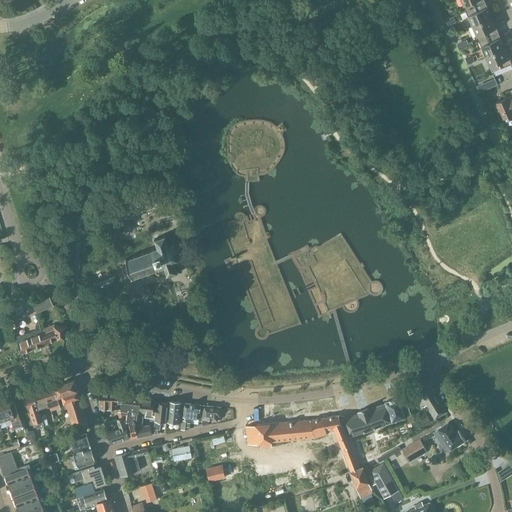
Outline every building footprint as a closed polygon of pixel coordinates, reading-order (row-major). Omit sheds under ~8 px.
[(461,0),(466,11),(486,3),(485,0),(461,0)] [(466,11),(473,27),(493,18),(486,3),(466,11)] [(473,27),(479,42),(499,34),(493,18),(473,27)] [(499,34),(479,42),(482,49),(481,49),(480,51),(482,55),(484,56),(485,55),(486,57),(506,49),(499,34)] [(460,50),(469,46),(473,45),(472,42),(468,44),(467,40),(457,44),(460,50)] [(511,63),(506,49),(486,57),(493,73),(511,64),(511,63)] [(495,79),(489,82),(492,88),(497,86),(495,79)] [(511,115),(511,108),(507,98),(498,102),(499,105),(495,107),(497,112),(501,111),(504,119),(511,115)] [(159,249),(126,260),(130,272),(133,279),(165,268),(168,276),(178,272),(179,272),(179,271),(179,270),(179,269),(178,269),(177,268),(175,268),(174,264),(179,261),(181,256),(179,250),(174,246),(167,247),(164,238),(163,238),(162,237),(161,236),(160,236),(159,236),(159,237),(158,238),(158,239),(158,240),(156,240),(159,249)] [(34,303),(36,308),(38,313),(53,307),(49,297),(34,303)] [(38,313),(36,308),(22,313),(22,314),(10,316),(14,328),(20,326),(17,320),(23,318),(28,317),(38,313)] [(35,332),(28,334),(33,351),(45,346),(41,331),(38,323),(36,324),(35,332)] [(58,340),(65,339),(67,327),(58,326),(54,327),(54,326),(41,331),(45,346),(57,341),(58,340)] [(33,351),(28,334),(15,338),(20,356),(33,351)] [(54,388),(59,401),(61,400),(60,397),(61,397),(64,404),(66,404),(74,429),(88,424),(74,381),(54,388)] [(428,387),(414,394),(422,408),(426,406),(435,420),(447,413),(428,387)] [(61,409),(59,401),(54,388),(44,391),(49,406),(51,412),(61,409)] [(45,408),(49,406),(44,391),(34,395),(39,410),(43,421),(42,421),(44,426),(48,425),(45,414),(46,414),(45,411),(46,411),(45,408)] [(100,409),(121,410),(123,397),(123,395),(100,394),(100,409)] [(32,424),(42,421),(43,421),(39,410),(34,395),(24,398),(32,424)] [(121,410),(121,415),(126,416),(126,420),(129,420),(132,439),(137,438),(137,433),(138,416),(139,416),(139,415),(141,399),(123,397),(121,410)] [(154,401),(141,399),(139,415),(145,415),(145,417),(153,418),(154,416),(155,416),(155,422),(167,423),(168,410),(169,404),(157,403),(157,405),(154,404),(154,401)] [(358,414),(342,419),(343,424),(344,424),(348,437),(359,433),(362,432),(364,432),(374,428),(377,427),(379,427),(404,419),(404,418),(410,415),(408,408),(401,410),(398,400),(398,399),(384,403),(385,405),(369,410),(368,411),(368,409),(359,412),(358,412),(357,412),(358,414)] [(10,403),(0,406),(6,423),(12,421),(14,428),(22,425),(18,413),(18,414),(14,402),(10,404),(10,403)] [(167,421),(182,423),(183,418),(184,404),(169,402),(167,421)] [(201,406),(184,404),(183,418),(182,423),(181,430),(190,429),(191,421),(191,419),(200,420),(201,406)] [(220,417),(221,408),(204,406),(202,421),(217,422),(218,417),(220,417)] [(139,416),(138,416),(137,433),(137,438),(152,435),(150,425),(142,427),(141,419),(139,419),(139,416)] [(338,416),(323,419),(326,430),(326,434),(334,432),(335,435),(351,473),(359,494),(361,498),(371,494),(373,493),(371,489),(363,468),(361,469),(342,425),(341,425),(338,416)] [(420,421),(423,426),(431,422),(428,416),(420,421)] [(129,435),(122,418),(117,420),(120,429),(107,434),(111,444),(130,438),(129,435)] [(256,426),(246,427),(248,445),(261,444),(261,448),(272,447),(271,442),(313,438),(316,437),(326,434),(326,430),(323,419),(310,421),(297,422),(295,422),(259,426),(256,426)] [(438,431),(433,433),(439,442),(442,440),(450,452),(451,451),(465,442),(462,436),(459,431),(455,434),(448,424),(438,431)] [(34,430),(26,433),(28,441),(30,440),(32,445),(38,443),(34,430)] [(80,448),(81,452),(91,449),(87,435),(71,440),(74,449),(80,448)] [(402,451),(408,461),(425,451),(419,441),(402,451)] [(172,451),(170,451),(171,455),(173,455),(174,461),(196,457),(193,443),(188,444),(188,446),(172,449),(172,451)] [(155,446),(148,448),(149,453),(150,459),(158,457),(155,446)] [(399,447),(389,453),(391,457),(401,451),(399,447)] [(122,477),(136,472),(141,470),(136,456),(149,453),(148,448),(130,453),(115,457),(122,477)] [(91,449),(81,452),(78,453),(78,452),(77,452),(77,453),(73,455),(78,470),(87,467),(94,464),(94,462),(95,461),(91,449)] [(7,470),(8,473),(18,469),(12,452),(0,455),(0,461),(3,471),(7,470)] [(53,454),(45,457),(47,464),(55,461),(53,454)] [(55,461),(47,464),(51,475),(59,472),(55,461)] [(376,467),(369,471),(384,498),(391,494),(395,502),(403,498),(402,496),(399,490),(384,463),(376,467)] [(222,465),(206,469),(209,481),(225,477),(222,465)] [(86,482),(94,480),(97,488),(107,485),(101,467),(95,469),(94,466),(82,470),(72,474),(75,482),(84,479),(85,482),(86,482)] [(6,476),(10,486),(33,478),(29,468),(22,470),(22,468),(18,469),(8,473),(9,475),(6,476)] [(10,486),(14,497),(36,488),(33,478),(10,486)] [(96,492),(92,482),(74,488),(78,498),(96,492)] [(152,483),(140,487),(144,498),(145,498),(148,504),(158,500),(152,483)] [(47,487),(49,496),(57,494),(54,485),(47,487)] [(14,497),(19,510),(41,501),(36,488),(14,497)] [(81,504),(79,505),(81,511),(85,510),(88,509),(99,505),(98,503),(107,500),(104,490),(80,498),(81,504)] [(361,498),(364,505),(374,500),(371,494),(361,498)] [(88,509),(85,510),(86,511),(114,511),(114,508),(111,499),(107,500),(98,503),(99,505),(88,509)] [(19,510),(19,511),(45,511),(41,501),(19,510)] [(432,511),(429,503),(423,505),(422,502),(414,506),(416,509),(408,511),(432,511)] [(132,507),(133,511),(145,511),(143,503),(132,507)]
